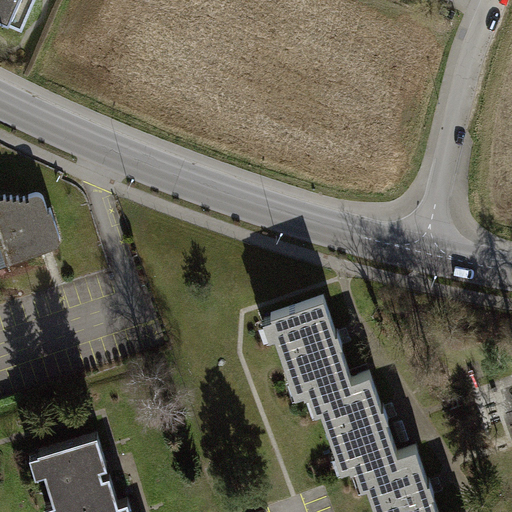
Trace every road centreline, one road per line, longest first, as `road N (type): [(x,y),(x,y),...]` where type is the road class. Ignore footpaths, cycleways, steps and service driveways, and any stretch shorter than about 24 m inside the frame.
road 1 (tertiary): [(423,253),(105,148),(0,98)]
road 2 (residential): [(491,0),(423,253)]
